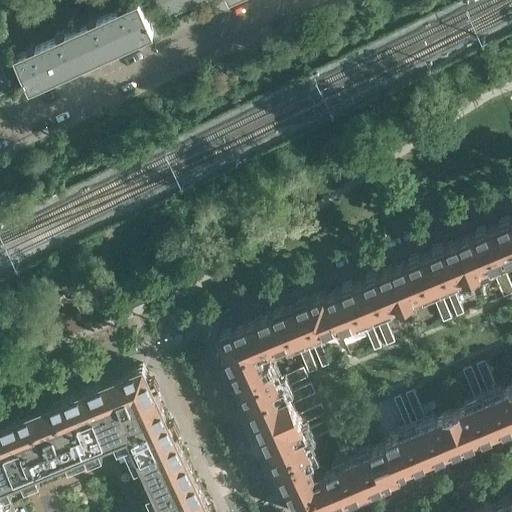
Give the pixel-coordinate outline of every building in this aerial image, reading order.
[(153,30),(149,23),(138,0),(136,0),(77,27),(91,59),(153,30)] [(188,6),(184,0),(157,0),(164,16),(188,6)] [(91,59),(77,27),(15,55),(29,87),(91,59)] [(0,91),(11,86),(2,67),(0,62),(0,91)] [(511,254),(511,215),(510,216),(507,215),(500,218),(499,221),(486,226),(483,225),(476,228),(475,231),(459,237),(473,271),(511,254)] [(473,271),(459,237),(443,244),(441,243),(433,246),(432,248),(420,254),(417,252),(409,256),(408,258),(392,265),(406,298),(473,271)] [(406,298),(392,265),(377,271),(374,270),(366,273),(365,276),(353,281),(350,280),(343,283),(342,286),(327,292),(339,322),(340,325),(406,298)] [(339,322),(327,292),(325,288),(308,295),(305,294),(298,297),(297,300),(285,305),(282,304),(275,307),(274,309),(258,316),(269,342),(270,344),(272,345),(295,335),(297,339),(339,322)] [(269,342),(258,316),(232,327),(229,325),(222,329),(221,331),(218,332),(232,365),(261,351),(259,351),(258,346),(269,342)] [(307,432),(294,402),(284,381),(280,383),(269,359),(266,360),(261,351),(232,365),(233,366),(232,369),(236,376),(238,377),(251,405),(250,407),(253,415),(256,416),(263,431),(262,433),(265,441),(268,442),(274,455),(306,440),(304,434),(307,432)] [(0,421),(0,511),(212,511),(144,362),(0,421)] [(511,384),(451,409),(465,443),(481,436),(483,437),(491,434),(492,431),(505,426),(507,427),(511,425),(511,384)] [(465,443),(451,409),(385,436),(387,440),(399,470),(414,463),(417,465),(424,461),(426,459),(438,454),(441,455),(448,452),(449,449),(465,443)] [(315,469),(311,460),(315,458),(306,440),(274,455),(280,469),(279,472),(283,480),(286,481),(287,483),(313,471),(315,471),(315,469)] [(401,473),(399,470),(387,440),(345,457),(346,461),(323,471),(322,473),(322,474),(333,501),(349,495),(352,496),(360,492),(361,490),(373,485),(375,486),(383,483),(384,480),(401,473)] [(333,501),(322,474),(315,477),(313,471),(287,483),(299,511),(312,511),(316,511),(317,508),(333,501)] [(511,511),(511,506),(507,495),(475,507),(477,511),(511,511)]
